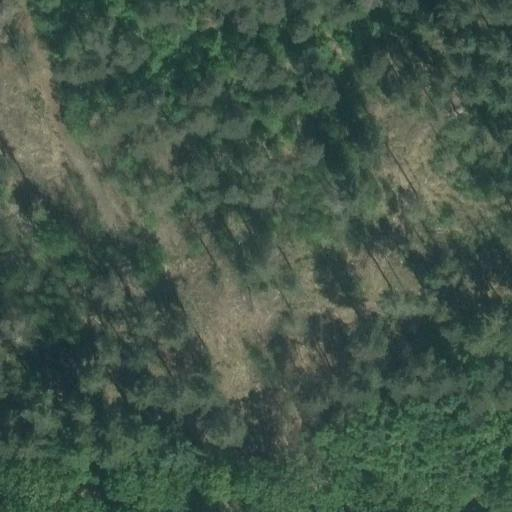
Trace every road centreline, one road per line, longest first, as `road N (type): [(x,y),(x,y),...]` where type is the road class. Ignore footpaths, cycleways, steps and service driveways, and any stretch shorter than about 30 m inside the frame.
road 1 (track): [(224,495),(187,380),(130,314),(26,0)]
road 2 (track): [(0,485),(224,495)]
road 3 (track): [(224,495),(413,506)]
